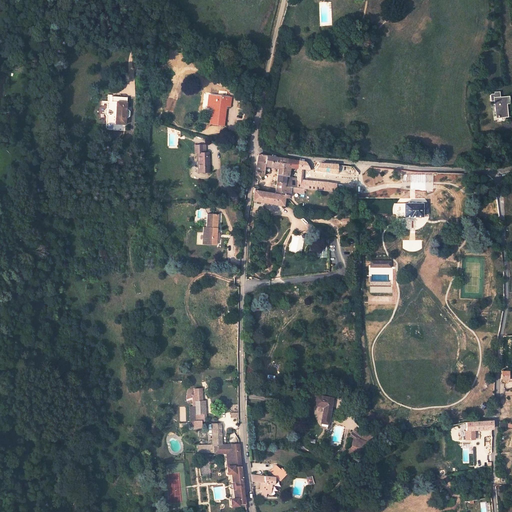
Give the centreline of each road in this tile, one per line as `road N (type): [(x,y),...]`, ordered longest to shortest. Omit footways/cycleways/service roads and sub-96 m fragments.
road 1 (residential): [(253,511),(240,361),(254,146)]
road 2 (residential): [(497,172),(507,307),(496,511)]
road 3 (residential): [(254,146),(361,165),(497,172)]
road 4 (unknown): [(268,211),(330,224),(341,234),(340,263),(331,276),(242,282)]
road 5 (residential): [(254,146),(283,0)]
